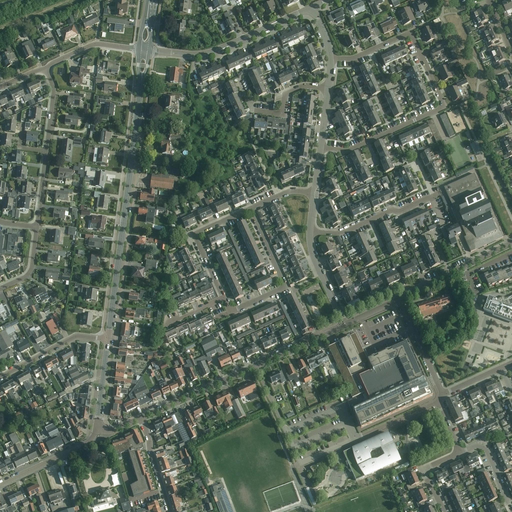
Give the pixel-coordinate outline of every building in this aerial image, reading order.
[(116,11),(116,16),(122,16),(122,13),(126,13),(127,4),(126,4),(126,0),(122,0),(117,0),(117,7),(118,7),(117,12),(116,11)] [(178,6),(180,6),(179,13),(187,14),(188,10),(190,10),(191,2),(189,2),(189,1),(192,1),(192,0),(185,0),(185,2),(179,1),(178,6)] [(226,4),(224,0),(214,0),(209,2),(213,11),(220,8),(219,7),(226,4)] [(267,15),(265,16),(265,17),(274,13),(272,7),(274,6),(271,0),(269,0),(268,0),(269,3),(263,6),(267,15)] [(360,0),(350,5),(350,7),(347,8),(351,17),(355,16),(353,12),(356,11),(358,14),(365,11),(364,7),(360,0)] [(416,12),(422,9),(423,13),(430,10),(427,2),(424,4),(423,1),(418,4),(417,2),(412,4),(416,12)] [(505,9),(502,11),(505,17),(508,16),(507,13),(511,10),(511,9),(508,2),(503,4),(505,9)] [(248,23),(246,24),(247,26),(255,22),(253,16),(255,14),(252,8),(249,9),(250,11),(244,14),(248,23)] [(330,22),(336,20),(337,24),(344,20),(343,17),(346,15),(342,8),(330,14),(332,20),(329,21),(330,22)] [(409,8),(398,13),(404,25),(411,22),(409,17),(412,15),(409,8)] [(473,20),(486,15),(483,9),(477,12),(476,9),(470,12),(472,17),(475,15),(476,19),(473,20)] [(93,17),(82,22),(85,29),(92,26),(99,23),(95,14),(92,16),(93,17)] [(488,21),(486,15),(473,20),(475,24),(476,24),(478,29),(483,26),(482,24),(488,21)] [(226,33),(224,34),(225,35),(233,32),(231,26),(233,24),(230,17),(227,19),(228,21),(222,24),(226,33)] [(391,22),(381,26),(384,34),(395,30),(393,27),(397,25),(394,19),(390,20),(391,22)] [(77,36),(70,20),(67,22),(70,28),(60,32),(59,30),(58,30),(56,31),(59,37),(62,36),(64,42),(77,36)] [(124,26),(125,22),(108,20),(107,24),(116,25),(115,32),(123,33),(123,28),(123,26),(124,26)] [(183,34),(184,26),(185,26),(185,22),(179,21),(178,25),(176,25),(175,38),(178,38),(178,40),(183,41),(184,34),(183,34)] [(308,38),(303,28),(301,30),(301,29),(297,31),(295,26),(293,27),(299,40),(304,37),(305,40),(307,39),(308,38)] [(299,40),(293,27),(291,28),(293,33),(290,34),(293,42),(299,40)] [(370,28),(364,31),(367,39),(370,38),(371,40),(381,36),(377,28),(371,30),(370,28)] [(423,35),(424,35),(427,42),(435,39),(429,28),(421,31),(423,35)] [(485,35),(487,38),(496,34),(493,29),(487,31),(486,29),(481,31),(483,36),(485,35)] [(293,42),(290,34),(287,36),(285,31),(283,32),(288,44),(293,42)] [(289,47),(288,44),(283,32),(280,33),(282,38),(279,39),(277,40),(279,46),(282,45),(283,47),(284,49),(289,47)] [(498,40),(496,34),(487,38),(489,42),(486,43),(488,48),(494,46),(492,43),(498,40)] [(351,36),(345,39),(349,48),(352,46),(353,48),(359,46),(355,37),(352,39),(351,36)] [(279,46),(277,40),(274,42),(271,43),(268,38),(266,39),(272,52),(277,49),(277,48),(279,46)] [(41,45),(43,51),(55,46),(52,39),(44,42),(43,39),(37,41),(39,46),(41,45)] [(272,52),(266,39),(264,40),(266,45),(263,46),(267,54),(272,52)] [(434,60),(440,58),(442,61),(446,59),(441,48),(450,44),(448,40),(442,42),(442,43),(436,46),(437,49),(431,52),(434,60)] [(31,41),(21,45),(23,49),(21,50),(26,59),(32,56),(31,53),(35,51),(31,41)] [(267,54),(263,46),(260,48),(258,43),(256,44),(261,57),(267,54)] [(261,57),(256,44),(254,45),(256,50),(252,51),(250,53),(252,59),(255,57),(256,59),(261,57)] [(311,46),(308,48),(308,46),(300,50),(301,51),(300,51),(301,54),(304,52),(306,55),(306,56),(314,52),(311,46)] [(5,49),(8,54),(0,57),(0,61),(1,63),(3,62),(6,68),(14,65),(9,55),(12,54),(9,47),(5,49)] [(404,48),(398,50),(402,58),(405,56),(407,60),(409,59),(407,55),(404,48)] [(493,55),(494,58),(503,54),(501,49),(495,52),(493,49),(488,51),(490,56),(493,55)] [(402,58),(398,50),(392,53),(396,61),(396,60),(400,59),(401,63),(404,62),(402,58)] [(252,59),(250,53),(247,54),(244,55),(242,51),(239,52),(245,64),(251,61),(250,60),(252,59)] [(245,64),(239,52),(237,53),(239,57),(236,59),(240,66),(245,64)] [(317,58),(314,52),(306,56),(306,55),(302,57),(303,59),(307,57),(308,61),(315,58),(317,58)] [(396,61),(392,53),(387,55),(391,63),(394,61),(396,65),(398,64),(396,60),(396,61)] [(506,60),(503,54),(494,58),(496,62),(493,63),(495,68),(501,66),(500,63),(506,60)] [(240,66),(236,59),(233,60),(231,55),(229,56),(235,69),(240,66)] [(391,63),(387,55),(381,58),(385,66),(389,64),(390,68),(393,67),(391,63)] [(235,69),(229,56),(227,57),(229,62),(226,63),(226,64),(223,65),(226,71),(228,70),(229,71),(235,69)] [(317,64),(315,58),(308,61),(307,62),(307,61),(303,63),(303,64),(304,65),(307,64),(309,67),(317,64)] [(119,64),(113,64),(113,63),(107,62),(107,64),(103,63),(102,71),(107,71),(107,70),(111,71),(111,73),(118,74),(118,71),(119,64)] [(217,67),(215,63),(213,64),(218,76),(224,74),(226,78),(228,76),(226,71),(223,65),(220,66),(217,67)] [(218,76),(213,64),(210,65),(213,69),(210,71),(213,79),(218,76)] [(320,70),(317,64),(309,67),(305,69),(306,71),(310,69),(312,73),(320,70)] [(360,71),(362,74),(370,71),(368,65),(360,69),(360,68),(356,70),(357,72),(360,71)] [(292,71),(289,72),(289,73),(292,81),(298,78),(294,70),(295,70),(293,66),(291,67),(292,71)] [(439,70),(441,75),(442,74),(444,81),(452,77),(447,66),(439,70)] [(208,81),(202,69),(201,67),(199,68),(202,74),(199,76),(196,77),(199,83),(202,82),(202,83),(208,81)] [(89,75),(89,71),(84,70),(84,69),(78,68),(77,77),(71,76),(70,84),(70,85),(71,87),(74,87),(76,86),(76,85),(82,85),(83,78),(84,78),(85,77),(86,75),(89,75)] [(179,69),(171,68),(170,77),(171,78),(170,82),(177,83),(180,84),(181,76),(182,76),(183,70),(179,69)] [(213,79),(210,71),(206,72),(204,68),(202,69),(208,81),(213,79)] [(261,72),(260,70),(259,68),(257,69),(254,70),(249,73),(248,73),(249,75),(248,75),(251,81),(259,77),(257,73),(261,72)] [(416,68),(411,70),(410,69),(402,73),(402,74),(404,73),(405,75),(409,74),(410,77),(411,77),(419,74),(416,68)] [(289,73),(289,72),(287,69),(285,70),(287,73),(283,75),(287,83),(292,81),(289,73)] [(283,75),(282,71),(280,72),(281,76),(277,78),(281,86),(287,83),(283,75)] [(373,76),(370,71),(362,74),(358,76),(359,78),(363,76),(364,79),(365,80),(373,76)] [(421,79),(419,74),(411,77),(410,77),(407,79),(401,81),(402,83),(407,81),(408,81),(411,79),(413,83),(420,80),(421,79)] [(262,75),(259,77),(251,81),(253,86),(261,83),(261,82),(260,79),(263,77),(262,75)] [(375,82),(373,76),(365,80),(364,79),(361,81),(362,83),(365,82),(367,85),(375,82)] [(508,77),(499,81),(501,86),(503,85),(505,90),(511,86),(511,82),(510,83),(508,77)] [(462,80),(463,80),(456,83),(458,87),(461,86),(462,87),(468,85),(465,78),(462,80)] [(422,85),(420,80),(413,83),(412,83),(408,85),(409,87),(413,85),(414,88),(414,89),(422,85)] [(235,88),(233,82),(231,83),(230,81),(220,86),(222,90),(226,88),(227,91),(227,92),(235,88)] [(265,81),(261,82),(261,83),(253,86),(256,92),(264,88),(262,84),(266,83),(265,81)] [(38,82),(32,84),(36,92),(39,91),(41,94),(43,93),(38,82)] [(378,87),(375,82),(367,85),(363,87),(364,89),(368,87),(369,90),(370,91),(378,87)] [(105,83),(104,91),(116,93),(117,84),(105,83)] [(33,94),(36,92),(32,84),(27,87),(30,94),(27,96),(29,101),(32,100),(32,98),(34,97),(33,94)] [(425,91),(422,85),(414,89),(414,88),(410,90),(411,92),(415,91),(416,94),(417,94),(425,91)] [(267,86),(264,88),(256,92),(258,97),(266,94),(265,90),(268,88),(267,86)] [(380,93),(378,87),(370,91),(369,90),(366,92),(367,94),(370,92),(372,96),(375,95),(380,93)] [(448,91),(450,95),(451,95),(454,101),(461,98),(456,87),(448,91)] [(238,94),(235,88),(227,92),(227,91),(223,93),(224,95),(228,93),(230,97),(236,94),(238,94)] [(21,89),(15,92),(19,99),(22,98),(24,103),(29,101),(27,96),(25,97),(21,89)] [(334,99),(335,102),(347,96),(345,91),(343,91),(342,89),(336,91),(337,94),(339,97),(334,99)] [(384,96),(387,101),(395,98),(395,97),(393,94),(397,92),(396,90),(392,92),(384,96)] [(427,96),(425,91),(417,94),(416,94),(413,96),(414,98),(417,96),(419,99),(419,100),(427,96)] [(15,101),(19,99),(15,92),(10,95),(13,101),(10,102),(12,107),(15,106),(14,105),(16,104),(15,101)] [(166,99),(165,108),(176,110),(177,105),(173,104),(173,99),(178,100),(179,95),(172,94),(171,96),(167,95),(167,99),(166,99)] [(238,100),(236,94),(230,97),(228,98),(224,99),(225,101),(229,100),(230,103),(230,104),(238,100)] [(292,99),(292,102),(299,103),(313,105),(314,98),(309,97),(310,94),(304,94),(304,97),(307,97),(306,101),(299,101),(299,99),(292,99)] [(75,98),(68,97),(67,105),(79,107),(80,99),(83,99),(84,96),(76,95),(75,98)] [(350,102),(347,96),(335,102),(336,104),(341,102),(342,105),(344,108),(350,105),(348,102),(350,102)] [(398,96),(395,97),(395,98),(387,101),(389,107),(397,103),(396,99),(399,98),(398,96)] [(430,102),(427,96),(419,100),(419,99),(415,101),(416,103),(420,102),(422,105),(430,102)] [(4,97),(0,99),(0,103),(2,107),(5,105),(6,108),(9,107),(9,109),(12,107),(10,102),(7,103),(4,97)] [(241,105),(238,100),(230,104),(230,103),(227,105),(228,107),(231,105),(233,109),(241,105)] [(105,104),(104,116),(100,116),(100,117),(100,118),(101,119),(102,119),(108,120),(108,116),(113,117),(114,105),(109,104),(109,102),(100,101),(100,104),(105,104)] [(369,101),(353,109),(354,111),(360,108),(359,107),(363,105),(370,102),(369,101)] [(401,101),(397,103),(389,107),(392,112),(400,109),(400,108),(398,105),(402,103),(401,101)] [(364,107),(365,111),(373,107),(371,102),(370,102),(363,105),(359,107),(360,108),(360,109),(364,107)] [(313,112),(313,105),(299,103),(298,105),(306,106),(305,111),(313,112)] [(243,111),(241,105),(233,109),(229,110),(229,111),(223,113),(224,115),(234,111),(235,114),(243,111)] [(41,111),(41,108),(35,107),(35,110),(32,110),(30,109),(30,113),(31,113),(30,121),(39,122),(41,111)] [(376,113),(373,107),(365,111),(361,112),(362,114),(366,113),(368,116),(368,117),(376,113)] [(403,107),(400,108),(400,109),(392,112),(394,118),(402,114),(401,110),(404,109),(403,107)] [(246,116),(243,111),(235,114),(232,116),(233,118),(236,116),(238,120),(236,121),(238,124),(245,121),(243,118),(246,116)] [(332,123),(345,117),(342,112),(334,115),(336,118),(331,120),(332,123)] [(378,118),(376,113),(368,117),(368,116),(364,118),(365,120),(368,118),(370,122),(378,118)] [(495,124),(497,129),(507,125),(503,115),(493,119),(495,124)] [(78,118),(66,117),(65,125),(77,126),(78,118)] [(311,126),(312,119),(297,117),(297,119),(301,119),(300,124),(300,127),(306,128),(306,125),(311,126)] [(347,122),(345,117),(332,123),(333,125),(338,123),(339,126),(347,122)] [(381,124),(378,118),(370,122),(366,123),(367,125),(371,124),(373,128),(381,124)] [(7,121),(6,132),(15,133),(16,122),(7,121)] [(286,122),(279,121),(278,130),(279,130),(282,130),(282,134),(288,135),(289,126),(285,126),(286,122)] [(337,133),(349,128),(347,122),(339,126),(341,129),(336,131),(337,133)] [(426,126),(421,128),(424,136),(425,136),(428,135),(430,138),(432,137),(430,134),(426,126)] [(305,131),(306,128),(300,127),(299,130),(302,131),(302,135),(295,134),(294,136),(309,139),(310,132),(305,131)] [(350,134),(352,133),(354,132),(352,127),(349,128),(337,133),(338,135),(343,133),(344,137),(344,136),(346,139),(352,137),(350,134)] [(424,136),(421,128),(415,131),(419,139),(423,137),(424,141),(426,140),(425,136),(424,136)] [(100,133),(100,139),(101,139),(101,143),(108,144),(109,138),(111,138),(111,135),(107,134),(108,131),(103,130),(102,134),(100,133)] [(419,139),(415,131),(410,133),(413,141),(414,141),(417,140),(419,143),(421,142),(419,139)] [(27,133),(26,142),(37,143),(38,134),(27,133)] [(413,141),(410,133),(404,136),(408,144),(412,142),(413,146),(416,145),(414,141),(413,141)] [(169,150),(169,149),(170,149),(171,144),(172,144),(172,141),(181,142),(181,137),(167,135),(166,142),(162,141),(161,143),(161,144),(160,146),(161,146),(161,148),(163,148),(162,154),(166,155),(166,157),(167,157),(166,163),(167,163),(174,164),(174,158),(172,157),(172,155),(170,155),(170,154),(170,155),(168,154),(169,153),(169,151),(169,150)] [(11,137),(2,136),(1,147),(10,148),(11,137)] [(308,145),(309,139),(294,136),(294,139),(298,139),(298,140),(301,141),(301,144),(308,145)] [(408,144),(404,136),(399,138),(402,146),(406,145),(408,148),(410,147),(408,144)] [(374,145),(377,150),(385,147),(385,146),(383,143),(387,141),(386,139),(382,141),(374,145)] [(505,145),(507,149),(511,146),(511,139),(507,142),(506,139),(500,141),(503,146),(505,145)] [(72,142),(63,141),(61,156),(70,158),(72,142)] [(307,152),(308,145),(301,144),(297,144),(297,148),(293,148),(293,150),(307,152)] [(388,145),(385,146),(385,147),(377,150),(379,156),(387,152),(386,148),(389,147),(388,145)] [(429,154),(433,153),(430,148),(423,151),(424,154),(420,156),(423,162),(431,158),(430,158),(429,154)] [(105,164),(106,164),(107,158),(108,158),(109,151),(98,149),(96,163),(100,164),(100,166),(104,167),(105,164)] [(307,159),(307,152),(293,150),(292,152),(300,153),(299,158),(296,158),(295,161),(301,162),(302,158),(307,159)] [(391,150),(387,152),(379,156),(382,161),(390,158),(390,157),(388,154),(392,152),(391,150)] [(21,153),(13,152),(11,163),(20,164),(21,153)] [(351,158),(352,161),(360,158),(358,152),(350,156),(350,155),(346,157),(347,159),(351,158)] [(244,159),(245,162),(253,158),(251,153),(240,158),(241,160),(244,159)] [(392,156),(390,157),(390,158),(382,161),(380,162),(383,167),(391,164),(391,163),(389,160),(393,158),(392,156)] [(434,156),(430,158),(431,158),(423,162),(425,167),(426,167),(426,166),(433,163),(431,160),(435,158),(434,156)] [(256,164),(253,158),(245,162),(247,165),(244,167),(245,169),(256,164)] [(363,163),(360,158),(352,161),(349,163),(350,165),(353,163),(355,166),(355,167),(363,163)] [(394,161),(391,163),(391,164),(383,167),(386,173),(394,169),(392,165),(395,164),(394,161)] [(434,163),(433,163),(426,166),(426,167),(429,172),(437,168),(435,165),(439,163),(438,161),(434,163)] [(365,168),(363,163),(355,167),(355,166),(351,168),(348,170),(349,172),(352,171),(352,170),(356,168),(357,172),(365,169),(365,168)] [(258,170),(256,164),(245,169),(246,171),(249,170),(250,173),(258,170)] [(304,169),(303,170),(301,166),(291,170),(294,177),(301,174),(301,175),(306,173),(304,169)] [(440,166),(437,168),(429,172),(431,177),(439,174),(439,173),(438,170),(441,168),(440,166)] [(26,169),(17,168),(16,179),(25,180),(26,169)] [(85,168),(85,172),(87,172),(86,175),(86,177),(88,177),(88,178),(90,178),(94,178),(94,179),(94,182),(96,183),(95,187),(103,188),(103,181),(105,181),(106,174),(90,172),(91,168),(85,168)] [(367,168),(365,168),(365,169),(357,172),(355,173),(356,175),(360,173),(361,177),(369,173),(367,168)] [(402,178),(410,174),(407,168),(399,172),(401,176),(398,177),(399,180),(402,178)] [(72,171),(59,170),(58,178),(71,180),(72,171)] [(261,175),(258,170),(250,173),(252,177),(249,178),(250,180),(261,175)] [(288,180),(294,177),(291,170),(281,175),(282,176),(279,178),(282,184),(289,181),(288,180)] [(443,172),(439,173),(439,174),(431,177),(434,183),(442,179),(440,175),(444,174),(443,172)] [(372,179),(369,173),(361,177),(357,178),(358,180),(362,179),(364,183),(365,182),(371,180),(372,179)] [(169,180),(169,176),(152,174),(152,178),(150,187),(151,187),(150,189),(155,189),(155,188),(173,190),(174,181),(169,180)] [(404,183),(413,179),(410,174),(402,178),(399,180),(401,185),(405,183),(404,183)] [(489,213),(490,213),(489,210),(490,210),(487,203),(486,204),(485,201),(484,202),(483,198),(482,199),(480,195),(483,194),(474,174),(444,188),(452,207),(450,208),(457,223),(459,222),(466,237),(464,238),(470,252),(487,245),(488,245),(496,242),(495,241),(503,238),(494,219),(491,220),(490,217),(491,217),(489,213)] [(264,181),(261,175),(250,180),(251,182),(254,181),(255,185),(264,181)] [(323,189),(324,191),(336,185),(333,180),(332,181),(331,178),(325,181),(326,183),(327,187),(323,189)] [(407,188),(415,185),(413,179),(404,183),(405,183),(406,187),(403,188),(403,191),(407,189),(407,188)] [(266,187),(264,181),(255,185),(257,188),(254,189),(255,192),(266,187)] [(18,193),(18,196),(27,197),(27,195),(30,195),(31,190),(32,184),(31,184),(23,183),(21,194),(18,193)] [(338,191),(336,185),(324,191),(324,193),(329,191),(331,194),(332,197),(338,194),(337,192),(338,191)] [(387,193),(386,193),(383,194),(381,191),(379,185),(377,186),(380,191),(379,192),(381,195),(385,203),(390,201),(387,193)] [(418,191),(415,185),(407,188),(407,189),(409,192),(405,194),(406,196),(410,194),(414,192),(418,191)] [(385,189),(386,193),(387,193),(390,201),(396,198),(392,190),(388,192),(387,188),(385,189)] [(240,204),(245,202),(242,196),(245,195),(242,189),(239,190),(240,192),(235,194),(236,196),(240,204)] [(63,193),(56,192),(55,200),(67,201),(68,194),(72,194),(73,191),(64,190),(63,193)] [(154,202),(155,195),(157,195),(157,191),(150,190),(149,194),(141,193),(140,200),(154,202)] [(106,209),(107,201),(109,202),(109,198),(100,196),(101,194),(95,193),(94,198),(98,198),(97,208),(106,209)] [(381,195),(377,197),(376,193),(374,194),(375,198),(376,198),(379,206),(385,203),(381,195)] [(240,204),(236,196),(231,198),(229,195),(226,196),(229,202),(231,201),(234,207),(240,204)] [(226,203),(229,202),(226,196),(223,197),(225,201),(220,203),(223,212),(228,209),(226,203)] [(376,198),(375,198),(372,199),(370,196),(368,197),(370,201),(370,200),(374,208),(379,206),(376,198)] [(4,199),(3,210),(12,211),(13,203),(16,204),(17,199),(12,198),(7,197),(7,200),(4,199)] [(18,198),(18,202),(20,203),(20,209),(28,210),(29,210),(29,205),(30,199),(18,198)] [(361,200),(359,201),(364,212),(370,210),(367,202),(363,204),(361,200)] [(321,212),(333,206),(331,201),(323,204),(324,208),(320,210),(321,212)] [(364,212),(359,201),(361,204),(357,206),(356,202),(354,203),(355,207),(356,207),(359,215),(364,212)] [(223,212),(220,203),(214,206),(213,202),(210,203),(212,209),(215,208),(218,214),(223,212)] [(210,211),(212,209),(210,203),(207,205),(209,208),(203,211),(207,219),(212,217),(210,211)] [(356,207),(355,207),(352,208),(350,203),(347,205),(349,210),(350,210),(354,217),(359,215),(356,207)] [(269,210),(271,214),(279,210),(276,204),(265,209),(267,212),(269,210)] [(336,212),(333,206),(321,212),(322,214),(326,212),(328,215),(336,212)] [(138,215),(147,216),(146,221),(153,222),(154,216),(156,216),(157,211),(155,211),(155,210),(155,208),(147,207),(146,210),(139,209),(138,215)] [(65,211),(54,210),(53,218),(64,220),(65,211)] [(207,219),(203,211),(198,213),(196,210),(193,211),(196,217),(199,216),(201,221),(207,219)] [(282,216),(279,210),(271,214),(272,217),(270,218),(271,221),(282,216)] [(425,210),(420,212),(424,221),(427,220),(428,223),(431,222),(425,210)] [(193,218),(196,217),(193,211),(191,212),(192,216),(187,218),(190,226),(196,224),(193,218)] [(326,222),(338,217),(336,212),(328,215),(329,218),(325,220),(326,222)] [(424,221),(420,212),(416,215),(421,226),(423,226),(421,222),(424,221)] [(190,226),(187,218),(185,215),(180,217),(177,218),(180,224),(183,223),(185,229),(190,226)] [(421,226),(416,215),(411,217),(415,225),(418,224),(420,227),(421,226)] [(284,221),(282,216),(271,221),(272,223),(274,222),(276,225),(284,221)] [(98,218),(92,217),(91,224),(96,225),(96,229),(104,230),(105,223),(106,223),(107,218),(98,217),(98,218)] [(340,222),(338,217),(326,222),(327,225),(331,223),(333,226),(334,229),(340,226),(339,223),(340,222)] [(415,225),(411,217),(406,219),(412,231),(414,230),(412,226),(415,225)] [(412,231),(406,219),(401,221),(405,229),(408,228),(410,232),(412,231)] [(236,225),(239,230),(247,226),(245,221),(236,225)] [(287,227),(284,221),(276,225),(278,228),(275,230),(276,232),(283,229),(287,227)] [(379,226),(381,231),(389,228),(388,225),(392,223),(391,221),(379,226)] [(249,231),(247,226),(239,230),(241,235),(249,231)] [(461,233),(457,226),(450,229),(449,227),(444,230),(451,245),(456,243),(453,236),(461,233)] [(383,236),(395,231),(394,229),(391,231),(389,228),(381,231),(383,236)] [(59,244),(60,232),(52,231),(50,243),(59,244)] [(222,231),(217,233),(221,241),(226,239),(222,231)] [(251,236),(249,231),(241,235),(243,240),(251,236)] [(396,233),(395,231),(383,236),(385,241),(393,237),(392,234),(396,233)] [(280,239),(282,242),(290,238),(287,232),(276,237),(277,240),(280,239)] [(221,241),(217,233),(212,235),(216,243),(221,241)] [(22,247),(23,241),(22,241),(23,239),(19,238),(19,235),(12,234),(11,243),(8,242),(7,251),(10,251),(11,246),(22,247)] [(355,240),(356,243),(365,239),(362,234),(350,239),(351,241),(355,240)] [(93,239),(93,237),(94,236),(86,235),(86,238),(90,239),(89,246),(96,247),(96,246),(103,247),(104,241),(93,239)] [(216,243),(212,235),(207,237),(211,245),(216,243)] [(253,241),(251,236),(243,240),(245,244),(253,241)] [(421,246),(421,247),(430,242),(429,240),(430,240),(428,236),(420,240),(422,245),(421,246)] [(136,245),(140,245),(140,246),(145,247),(145,242),(153,243),(153,240),(155,240),(155,238),(151,237),(150,240),(137,238),(136,245)] [(398,241),(399,240),(398,239),(398,238),(395,240),(393,237),(385,241),(387,245),(386,246),(398,241)] [(293,244),(290,238),(282,242),(283,245),(280,247),(281,249),(293,244)] [(355,249),(367,244),(365,239),(356,243),(358,246),(354,247),(355,249)] [(256,245),(253,241),(245,244),(247,249),(256,245)] [(398,243),(398,241),(386,246),(388,251),(396,247),(395,244),(398,243)] [(431,244),(430,242),(421,247),(422,249),(424,248),(425,251),(424,252),(432,248),(433,247),(432,244),(431,244)] [(295,249),(293,244),(281,249),(282,251),(285,250),(287,253),(295,249)] [(369,248),(367,244),(355,249),(356,251),(359,249),(361,252),(369,248)] [(258,250),(256,245),(247,249),(249,254),(258,250)] [(334,246),(331,248),(330,245),(321,248),(324,255),(329,253),(331,256),(337,252),(334,246)] [(398,250),(396,247),(388,251),(390,256),(402,251),(401,249),(398,250)] [(360,258),(372,252),(371,253),(369,248),(361,252),(362,255),(358,257),(359,258),(360,258)] [(434,251),(432,248),(424,252),(425,253),(422,254),(424,258),(426,257),(434,254),(433,252),(434,251)] [(180,255),(182,259),(190,255),(187,249),(176,254),(177,257),(180,255)] [(298,255),(295,249),(287,253),(288,256),(284,258),(285,260),(286,261),(298,255)] [(260,255),(258,250),(249,254),(252,258),(260,255)] [(58,263),(59,256),(63,256),(62,257),(65,257),(66,252),(59,251),(59,252),(52,251),(52,254),(49,254),(48,262),(58,263)] [(338,255),(337,252),(331,256),(332,258),(327,261),(329,266),(338,262),(335,257),(339,255),(338,255)] [(374,257),(372,252),(360,258),(361,260),(365,258),(366,261),(374,257)] [(216,257),(218,262),(226,258),(224,254),(216,257)] [(435,256),(434,254),(426,257),(429,263),(437,259),(436,255),(435,256)] [(90,267),(89,267),(88,275),(99,277),(100,269),(96,268),(97,260),(98,260),(99,255),(92,255),(90,267)] [(192,261),(190,255),(182,259),(183,262),(180,263),(181,266),(192,261)] [(262,259),(260,255),(252,258),(254,263),(262,259)] [(298,255),(286,261),(287,263),(289,261),(291,265),(299,261),(297,256),(298,255)] [(377,262),(374,257),(366,261),(368,264),(364,265),(365,267),(377,262)] [(228,263),(226,258),(218,262),(220,267),(228,263)] [(264,264),(262,259),(254,263),(256,268),(264,264)] [(413,268),(418,266),(415,259),(410,261),(412,264),(406,267),(410,275),(416,273),(413,268)] [(439,262),(437,259),(429,263),(431,266),(428,267),(429,269),(439,265),(438,263),(439,262)] [(1,262),(5,269),(8,268),(10,273),(19,268),(16,261),(7,266),(4,260),(1,262)] [(156,270),(157,262),(147,261),(146,268),(138,267),(137,269),(134,269),(133,277),(143,279),(144,271),(147,272),(147,269),(156,270)] [(195,266),(192,261),(181,266),(183,268),(185,267),(187,270),(195,266)] [(302,267),(299,261),(291,265),(293,268),(290,269),(291,272),(302,267)] [(340,268),(338,262),(329,266),(332,272),(337,269),(338,272),(345,269),(344,266),(340,268)] [(230,268),(228,263),(220,267),(222,272),(230,268)] [(198,272),(195,266),(187,270),(188,273),(186,275),(187,277),(190,276),(198,272)] [(410,275),(406,267),(401,269),(400,266),(397,267),(400,274),(403,273),(405,278),(410,275)] [(304,272),(302,267),(291,272),(292,274),(295,273),(296,276),(304,272)] [(397,275),(400,274),(397,267),(394,268),(395,272),(390,274),(394,283),(399,280),(397,275)] [(232,273),(230,268),(222,272),(224,276),(232,273)] [(346,272),(345,269),(338,272),(339,275),(334,277),(337,283),(345,279),(343,273),(346,272)] [(511,270),(508,272),(508,271),(502,274),(501,273),(495,276),(495,274),(489,277),(487,274),(488,274),(488,273),(483,276),(484,276),(489,286),(492,284),(492,285),(498,282),(499,284),(505,281),(505,282),(511,279),(511,270)] [(58,272),(47,271),(46,278),(57,280),(58,272)] [(394,283),(390,274),(389,271),(383,274),(383,273),(380,274),(384,281),(386,280),(388,285),(394,283)] [(307,278),(304,272),(296,276),(298,279),(295,281),(296,283),(299,282),(307,278)] [(235,277),(232,273),(224,276),(226,281),(235,277)] [(381,283),(384,281),(380,274),(377,276),(379,279),(374,282),(378,290),(383,288),(381,283)] [(269,276),(264,278),(268,286),(272,284),(269,276)] [(237,282),(235,277),(226,281),(229,286),(237,282)] [(268,286),(264,278),(259,280),(263,289),(268,286)] [(351,283),(350,283),(349,281),(348,281),(347,281),(345,279),(337,283),(339,288),(344,286),(346,289),(353,286),(351,283)] [(263,289),(259,280),(254,283),(258,291),(263,289)] [(378,290),(374,282),(368,284),(367,281),(362,283),(365,290),(370,288),(372,293),(378,290)] [(209,284),(208,282),(206,283),(202,284),(204,287),(207,295),(213,292),(209,284)] [(239,287),(237,282),(229,286),(231,290),(239,287)] [(202,298),(207,295),(204,287),(202,284),(202,283),(196,286),(197,287),(202,298)] [(81,288),(81,293),(85,293),(84,296),(87,296),(86,302),(91,302),(91,301),(96,302),(97,291),(87,290),(88,286),(82,285),(81,288)] [(354,288),(353,286),(346,289),(347,291),(342,293),(344,299),(353,295),(351,292),(352,292),(353,291),(352,289),(354,288)] [(36,297),(39,296),(42,302),(49,299),(44,288),(41,289),(40,287),(33,290),(36,297)] [(202,298),(197,287),(194,288),(196,291),(192,292),(196,300),(202,298)] [(241,291),(239,287),(231,290),(233,295),(241,291)] [(140,295),(130,293),(129,300),(138,301),(138,298),(142,298),(142,295),(146,296),(147,292),(141,291),(140,295)] [(196,300),(192,292),(189,294),(188,291),(185,292),(190,303),(196,300)] [(243,296),(241,291),(233,295),(235,300),(243,296)] [(190,303),(185,292),(183,293),(185,296),(181,297),(185,305),(190,303)] [(185,305),(181,297),(179,293),(172,296),(174,302),(176,301),(179,308),(185,305)] [(53,295),(50,296),(53,303),(56,301),(57,303),(59,301),(56,294),(53,295)] [(286,298),(289,303),(297,300),(295,295),(286,298)] [(354,298),(353,295),(344,299),(347,305),(352,302),(354,308),(361,305),(359,299),(358,300),(357,297),(354,298)] [(421,318),(436,313),(443,311),(441,306),(450,303),(448,295),(418,305),(420,313),(419,313),(421,318)] [(14,299),(17,305),(19,304),(23,311),(25,310),(25,308),(30,306),(25,297),(22,298),(21,296),(14,299)] [(511,296),(505,299),(504,297),(497,300),(489,297),(484,311),(494,315),(493,317),(511,323),(511,296)] [(299,304),(297,300),(289,303),(291,308),(299,304)] [(471,301),(468,302),(473,314),(477,312),(471,301)] [(275,303),(270,306),(274,314),(279,312),(275,303)] [(301,309),(299,304),(291,308),(293,313),(301,309)] [(2,305),(0,305),(0,317),(2,317),(4,320),(11,317),(6,306),(3,307),(2,305)] [(274,314),(270,306),(265,308),(269,316),(274,314)] [(269,316),(265,308),(261,310),(264,318),(269,316)] [(126,311),(125,317),(134,318),(139,319),(139,316),(144,316),(145,310),(136,309),(136,312),(126,311)] [(304,314),(301,309),(293,313),(295,317),(304,314)] [(264,318),(261,310),(256,312),(260,320),(264,318)] [(260,320),(256,312),(251,314),(255,323),(260,320)] [(56,314),(53,316),(50,317),(52,321),(46,324),(52,335),(58,332),(55,326),(58,324),(57,323),(60,322),(56,314)] [(84,314),(82,325),(90,326),(91,320),(92,320),(93,315),(84,314)] [(210,314),(204,316),(208,325),(212,323),(213,326),(215,325),(210,314)] [(306,318),(304,314),(295,317),(298,322),(306,318)] [(247,315),(242,317),(246,326),(251,323),(247,315)] [(208,325),(204,316),(199,319),(204,330),(206,329),(205,326),(208,325)] [(246,326),(242,317),(237,319),(241,328),(246,326)] [(308,323),(306,318),(298,322),(300,327),(308,323)] [(204,330),(199,319),(193,322),(197,330),(200,328),(201,331),(204,330)] [(241,328),(237,319),(233,322),(236,330),(241,328)] [(192,335),(187,322),(181,325),(185,333),(188,332),(190,336),(192,335)] [(197,330),(193,322),(188,324),(187,322),(192,335),(195,334),(193,331),(197,330)] [(236,330),(233,322),(228,324),(232,332),(236,330)] [(310,328),(308,323),(300,327),(302,332),(301,332),(302,336),(307,334),(308,333),(307,329),(310,328)] [(122,324),(121,330),(138,332),(141,333),(141,329),(132,328),(129,328),(129,325),(122,324)] [(185,333),(181,325),(175,327),(180,338),(182,337),(181,335),(185,333)] [(12,327),(5,331),(8,336),(16,332),(12,327)] [(46,339),(43,333),(39,327),(36,329),(37,331),(32,334),(29,329),(26,331),(29,337),(32,335),(34,338),(37,344),(46,339)] [(180,338),(175,327),(170,330),(173,338),(177,337),(178,339),(180,338)] [(289,339),(288,336),(291,334),(288,327),(285,328),(286,331),(279,333),(278,331),(275,332),(278,338),(281,337),(283,341),(289,339)] [(436,327),(428,330),(431,336),(438,334),(436,327)] [(173,338),(170,330),(164,333),(167,341),(168,341),(169,343),(171,342),(170,340),(173,338)] [(0,347),(2,352),(0,352),(0,361),(4,359),(7,357),(8,360),(13,357),(12,355),(8,349),(13,346),(5,331),(0,333),(0,347)] [(275,339),(278,338),(275,332),(269,335),(270,337),(267,339),(266,336),(271,347),(277,344),(275,339)] [(362,363),(367,361),(367,360),(364,355),(355,334),(350,337),(349,335),(346,337),(341,339),(341,340),(341,341),(328,347),(352,398),(366,392),(358,377),(358,375),(357,374),(365,370),(362,363)] [(257,340),(258,343),(259,346),(262,345),(264,350),(271,347),(266,336),(260,339),(257,340)] [(223,353),(220,348),(220,349),(218,345),(217,346),(213,337),(200,343),(207,358),(216,353),(217,355),(220,354),(222,358),(218,360),(221,368),(228,365),(223,353)] [(17,343),(17,344),(18,346),(21,352),(31,347),(26,339),(23,341),(22,340),(17,343)] [(422,380),(424,379),(407,341),(367,360),(367,361),(372,371),(370,372),(358,377),(366,392),(370,403),(353,411),(355,416),(361,429),(432,396),(429,388),(427,389),(422,380)] [(256,345),(253,347),(251,344),(249,345),(250,348),(253,355),(259,352),(256,345)] [(83,355),(82,362),(88,363),(91,346),(82,345),(81,353),(82,353),(82,355),(83,355)] [(224,347),(220,348),(223,353),(228,365),(232,363),(228,355),(227,356),(226,354),(227,354),(224,347)] [(234,348),(232,349),(233,352),(237,360),(241,359),(237,351),(236,352),(234,348)] [(253,355),(250,348),(244,351),(247,358),(253,355)] [(74,356),(70,349),(60,355),(64,362),(74,356)] [(323,356),(321,352),(314,355),(318,365),(319,366),(328,361),(325,355),(323,356)] [(318,365),(314,355),(306,359),(309,366),(312,365),(314,369),(319,366),(318,365)] [(133,362),(133,358),(127,357),(125,364),(117,363),(116,369),(125,371),(125,367),(130,368),(131,362),(133,362)] [(55,358),(50,361),(57,374),(58,376),(61,375),(58,369),(61,367),(59,365),(59,364),(55,358)] [(306,376),(303,378),(305,383),(307,382),(312,380),(306,368),(303,360),(297,363),(300,370),(303,369),(306,376)] [(57,374),(50,361),(44,364),(47,370),(51,368),(54,375),(57,374)] [(197,365),(203,377),(210,373),(204,362),(197,365)] [(192,382),(197,379),(192,369),(190,365),(188,366),(188,365),(184,367),(186,372),(187,371),(192,382)] [(286,368),(289,373),(286,374),(289,382),(294,380),(295,383),(299,381),(292,366),(286,368)] [(38,367),(32,370),(35,376),(37,378),(40,376),(42,380),(44,378),(45,380),(48,378),(44,371),(41,373),(38,367)] [(68,369),(65,371),(69,380),(81,374),(80,372),(78,373),(77,369),(76,370),(75,367),(68,370),(68,369)] [(324,378),(326,381),(329,379),(327,376),(328,376),(325,367),(320,369),(324,378)] [(173,373),(180,388),(185,385),(182,378),(185,376),(181,369),(178,370),(173,373)] [(278,372),(268,376),(272,384),(280,380),(282,383),(286,382),(281,371),(279,372),(278,372)] [(28,373),(22,376),(29,387),(31,385),(28,380),(31,378),(28,373)] [(81,374),(69,380),(71,384),(73,383),(75,386),(89,379),(86,374),(82,376),(81,374)] [(22,376),(17,379),(20,384),(23,383),(26,388),(28,392),(30,390),(29,387),(22,376)] [(132,402),(124,406),(127,412),(152,401),(148,393),(149,393),(142,378),(139,382),(137,385),(133,390),(131,392),(129,396),(132,402)] [(13,388),(15,387),(16,388),(19,387),(16,382),(14,383),(12,381),(7,384),(15,399),(19,397),(17,393),(16,394),(13,388)] [(165,381),(160,384),(160,388),(164,395),(170,392),(167,385),(165,381)] [(178,388),(175,381),(168,384),(172,391),(178,388)] [(257,391),(253,382),(246,385),(247,385),(244,386),(236,389),(240,398),(249,395),(252,400),(258,397),(255,392),(257,391)] [(497,386),(495,382),(490,384),(494,392),(495,395),(504,391),(501,384),(497,386)] [(15,399),(7,384),(1,387),(5,393),(8,391),(13,400),(15,399)] [(491,393),(494,392),(490,384),(485,386),(487,389),(485,390),(485,392),(488,398),(490,402),(493,400),(491,396),(493,396),(491,393)] [(91,396),(92,388),(86,387),(85,390),(83,390),(82,395),(91,396)] [(127,395),(128,390),(114,389),(113,397),(119,398),(120,394),(127,395)] [(161,396),(158,389),(150,393),(153,400),(161,396)] [(479,389),(474,391),(479,403),(477,399),(480,398),(482,401),(486,399),(484,392),(481,393),(479,389)] [(479,403),(474,391),(469,393),(470,397),(468,398),(473,409),(475,408),(474,405),(479,403)] [(238,400),(231,403),(227,393),(215,399),(218,406),(224,404),(226,409),(232,406),(239,419),(245,416),(238,400)] [(48,402),(58,397),(57,394),(46,399),(48,402)] [(446,402),(449,407),(458,403),(456,398),(446,402)] [(89,408),(90,400),(82,399),(81,399),(82,399),(82,404),(76,403),(76,407),(78,408),(78,409),(89,408)] [(507,406),(509,410),(511,408),(511,400),(502,405),(503,407),(507,406)] [(209,401),(203,404),(207,411),(205,412),(207,416),(212,414),(214,413),(216,416),(219,415),(215,407),(213,409),(209,401)] [(460,405),(458,403),(449,407),(451,412),(459,408),(458,406),(460,405)] [(111,410),(110,416),(117,417),(118,411),(121,411),(122,406),(112,405),(111,410)] [(202,413),(199,406),(192,410),(195,416),(193,416),(195,419),(199,417),(199,415),(202,413)] [(88,421),(89,408),(78,409),(77,413),(81,414),(81,420),(88,421)] [(461,413),(459,408),(451,412),(453,417),(461,413)] [(188,424),(184,426),(186,429),(191,440),(192,442),(197,440),(192,428),(196,426),(192,418),(189,411),(184,413),(186,418),(185,418),(186,422),(187,422),(188,424)] [(458,424),(466,420),(465,417),(466,416),(464,413),(463,412),(461,413),(453,417),(454,420),(455,422),(457,421),(458,424)] [(186,429),(184,426),(184,427),(177,413),(161,420),(165,429),(167,435),(178,431),(183,441),(183,442),(185,445),(192,442),(191,440),(190,440),(185,429),(186,429)] [(490,418),(488,419),(493,430),(499,427),(496,419),(491,422),(490,418)] [(77,438),(83,435),(79,428),(76,429),(74,425),(75,425),(72,419),(69,421),(71,426),(72,426),(74,430),(77,438)] [(493,430),(488,419),(486,420),(487,423),(483,425),(486,433),(493,430)] [(164,435),(167,434),(167,435),(165,429),(165,430),(164,431),(163,429),(160,421),(153,424),(157,431),(155,432),(156,434),(162,432),(164,435)] [(486,433),(483,425),(478,427),(477,424),(475,425),(480,436),(486,433)] [(480,436),(475,425),(473,425),(474,429),(470,431),(474,439),(480,436)] [(50,437),(52,437),(58,433),(56,428),(47,432),(50,437)] [(474,439),(470,431),(466,433),(464,429),(462,430),(467,441),(474,439)] [(60,432),(58,433),(61,440),(63,439),(66,444),(69,443),(75,440),(70,431),(61,435),(60,432)] [(143,444),(137,431),(130,434),(124,437),(125,439),(111,443),(115,455),(128,451),(137,482),(130,487),(133,497),(154,491),(149,475),(147,475),(139,450),(143,448),(142,444),(143,444)] [(15,444),(19,453),(22,460),(21,461),(23,465),(29,462),(25,455),(24,450),(15,433),(9,436),(13,445),(15,444)] [(61,441),(61,440),(58,433),(52,437),(54,441),(46,445),(50,452),(63,446),(61,441)] [(400,461),(388,433),(343,453),(356,481),(400,461)] [(40,447),(37,448),(41,456),(47,453),(42,442),(38,444),(40,447)] [(493,447),(496,454),(503,450),(501,446),(505,444),(504,442),(493,447)] [(11,443),(5,445),(7,451),(10,456),(13,454),(11,449),(13,448),(11,443)] [(38,458),(34,450),(26,453),(30,462),(38,458)] [(174,454),(172,450),(167,452),(166,450),(155,454),(157,459),(161,458),(165,457),(167,457),(167,456),(174,454)] [(499,460),(510,455),(509,453),(505,455),(503,450),(496,454),(499,460)] [(8,457),(10,456),(7,451),(7,452),(4,453),(6,457),(5,458),(7,461),(8,463),(5,465),(9,472),(14,469),(9,460),(8,457)] [(19,453),(20,454),(15,456),(16,459),(13,460),(17,468),(23,465),(21,461),(22,460),(19,453)] [(480,464),(475,454),(470,457),(474,465),(474,466),(480,464)] [(510,457),(510,455),(499,460),(501,466),(509,463),(507,458),(510,457)] [(474,465),(470,457),(465,459),(468,465),(465,466),(468,473),(471,471),(470,468),(472,467),(471,466),(474,465)] [(166,459),(158,462),(159,467),(174,462),(173,460),(167,462),(166,459)] [(330,470),(329,460),(310,468),(311,470),(306,472),(313,488),(325,480),(326,473),(330,470)] [(468,473),(465,466),(463,467),(460,461),(455,464),(458,472),(459,471),(460,474),(462,473),(463,474),(465,473),(465,474),(468,473)] [(174,462),(159,467),(161,473),(169,470),(168,468),(175,465),(174,462)] [(409,465),(408,463),(395,469),(396,471),(409,465)] [(511,466),(511,467),(509,463),(501,466),(504,473),(511,469),(511,466)] [(456,473),(458,472),(455,464),(450,466),(453,473),(450,474),(453,480),(456,479),(455,477),(457,476),(456,473)] [(445,469),(440,472),(443,479),(444,482),(447,481),(448,483),(453,480),(450,474),(448,475),(445,469)] [(170,473),(162,475),(164,481),(172,479),(171,476),(177,474),(176,471),(170,473)] [(414,473),(413,473),(412,471),(403,475),(406,480),(407,479),(409,482),(417,478),(414,473)] [(443,479),(440,472),(435,474),(439,483),(442,482),(441,480),(443,479)] [(478,479),(480,482),(488,479),(486,473),(475,478),(476,481),(478,479)] [(172,479),(164,481),(166,488),(175,485),(174,482),(177,481),(175,477),(172,479)] [(200,478),(193,480),(194,483),(197,482),(198,487),(203,485),(201,481),(200,478)] [(419,483),(417,478),(409,482),(410,484),(406,486),(409,491),(417,487),(416,485),(419,483)] [(479,489),(490,484),(488,479),(480,482),(481,486),(478,487),(479,489)] [(224,492),(223,489),(224,489),(222,484),(212,488),(214,492),(212,493),(214,498),(216,497),(218,503),(216,503),(219,511),(232,511),(225,491),(224,492)] [(493,488),(490,484),(479,489),(480,490),(483,489),(484,492),(493,488)] [(42,493),(38,485),(27,490),(30,497),(37,494),(37,495),(38,498),(37,499),(39,507),(44,505),(42,497),(41,497),(40,494),(42,493)] [(72,501),(74,508),(75,511),(79,510),(76,499),(79,498),(75,486),(69,488),(72,495),(71,496),(73,501),(72,501)] [(175,487),(166,490),(169,497),(178,494),(175,487)] [(483,498),(495,493),(493,488),(484,492),(486,496),(483,497),(483,498)] [(100,501),(105,500),(106,503),(113,502),(114,506),(118,505),(116,499),(113,500),(112,498),(111,498),(108,489),(96,492),(97,498),(99,497),(100,501)] [(415,496),(416,499),(424,495),(422,490),(419,492),(418,489),(411,492),(413,497),(415,496)] [(450,498),(461,493),(460,491),(457,492),(456,489),(448,493),(450,498)] [(63,490),(55,493),(58,503),(59,503),(59,504),(61,503),(60,501),(62,500),(62,501),(66,499),(63,490)] [(20,493),(14,496),(18,503),(21,501),(24,507),(29,505),(27,499),(24,501),(20,493)] [(58,503),(55,493),(52,494),(52,493),(48,494),(51,503),(53,502),(54,505),(59,504),(59,503),(58,503)] [(462,495),(461,493),(450,498),(452,502),(460,499),(459,496),(462,495)] [(497,499),(495,493),(483,498),(484,500),(487,499),(489,502),(497,499)] [(9,511),(8,508),(7,508),(6,505),(1,494),(0,494),(0,511),(9,511)] [(427,500),(424,495),(416,499),(418,502),(416,502),(418,507),(425,505),(423,502),(427,500)] [(14,504),(18,503),(14,496),(8,499),(11,506),(8,508),(9,511),(13,511),(17,510),(14,504)] [(177,496),(169,498),(171,506),(179,503),(177,497),(178,497),(178,496),(177,496)] [(131,509),(127,498),(120,501),(123,511),(131,509)] [(454,507),(465,502),(464,500),(461,501),(460,499),(452,502),(454,507)] [(151,504),(152,507),(143,509),(144,511),(145,511),(147,511),(159,508),(158,502),(151,504)] [(466,504),(465,502),(454,507),(456,511),(464,508),(463,505),(466,504)] [(178,511),(181,511),(179,503),(171,506),(173,511),(178,511)]
